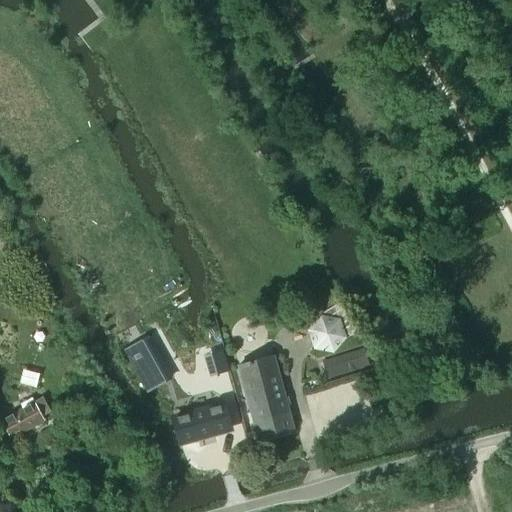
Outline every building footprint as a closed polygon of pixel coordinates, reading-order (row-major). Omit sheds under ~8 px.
[(333,352),(345,338),(339,320),(320,316),(308,330),(314,348),(333,352)] [(124,345),(151,388),(170,376),(143,333),(124,345)] [(209,352),(214,374),(226,371),(220,349),(209,352)] [(258,439),(293,430),(273,356),(238,366),(258,439)] [(0,427),(0,435),(5,443),(44,421),(34,403),(1,421),(4,425),(0,427)] [(181,442),(229,429),(223,405),(174,418),(181,442)]
